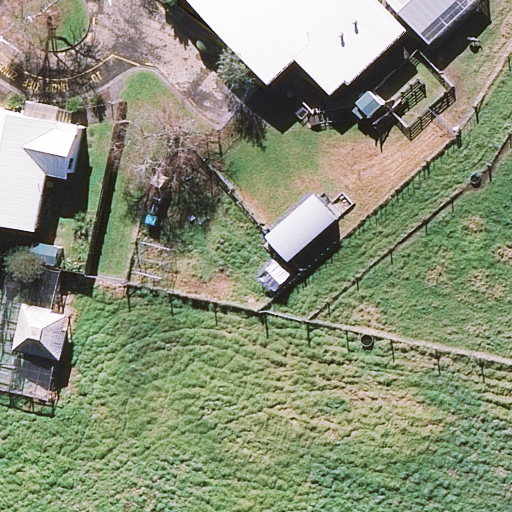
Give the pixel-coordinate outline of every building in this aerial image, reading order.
[(200,0),(221,22),(244,0),(200,0)] [(391,0),(244,0),(221,22),(283,88),(314,67),(344,98),(424,35),(391,0)] [(488,0),(392,0),(438,44),(488,0)] [(93,128),(0,107),(0,226),(47,237),(61,178),(81,183),(93,128)] [(343,223),(321,198),(275,239),(297,264),(343,223)] [(75,318),(30,310),(15,394),(60,403),(75,318)]
